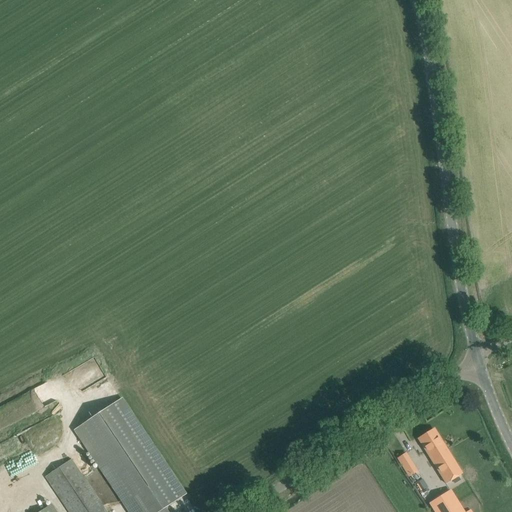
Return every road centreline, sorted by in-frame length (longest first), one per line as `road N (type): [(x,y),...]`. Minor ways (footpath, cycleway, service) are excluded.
road 1 (tertiary): [(477,358),(420,0)]
road 2 (unclassified): [(247,511),(477,358)]
